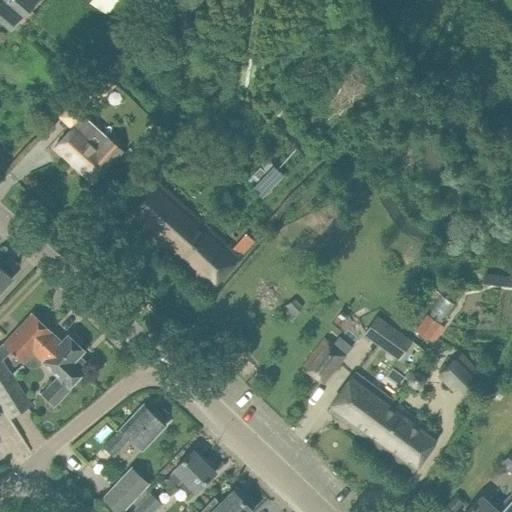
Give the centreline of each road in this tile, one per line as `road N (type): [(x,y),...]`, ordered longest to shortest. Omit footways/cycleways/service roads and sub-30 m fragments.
road 1 (tertiary): [(309,511),(155,360)]
road 2 (tertiary): [(155,360),(0,219)]
road 3 (unclassified): [(155,360),(30,471)]
